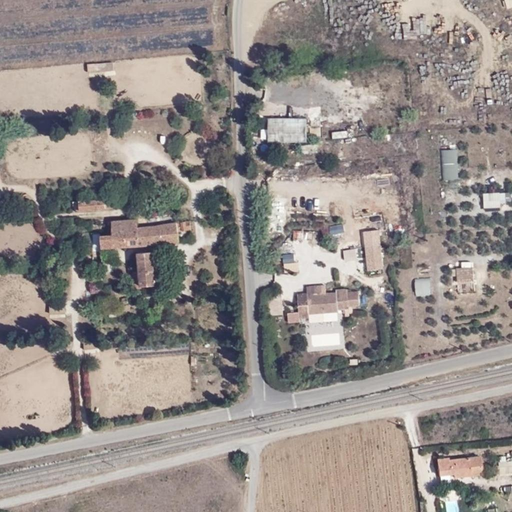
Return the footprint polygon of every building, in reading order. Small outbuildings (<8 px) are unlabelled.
[(89,73),(114,71),(114,63),(88,65),(89,73)] [(306,141),(306,118),(268,118),(268,141),(306,141)] [(347,130),(332,132),(333,139),(348,137),(347,130)] [(457,179),(457,148),(441,148),(441,179),(457,179)] [(483,192),(484,207),(507,205),(506,191),(483,192)] [(113,201),(113,198),(95,199),(96,208),(113,206),(113,201)] [(95,199),(79,200),(79,201),(80,209),(96,208),(95,199)] [(34,219),(38,234),(45,232),(41,217),(34,219)] [(103,247),(149,244),(148,224),(138,226),(137,219),(112,221),(113,234),(102,234),(103,247)] [(191,228),(190,222),(148,224),(149,244),(180,242),(179,229),(191,228)] [(384,270),(379,229),(362,231),(367,272),(384,270)] [(357,260),(355,249),(343,251),(345,263),(357,260)] [(154,250),(138,251),(140,271),(141,284),(156,283),(155,272),(154,250)] [(293,253),(282,254),(284,274),(299,273),(298,262),(294,262),(293,253)] [(457,269),(458,282),(473,280),(473,268),(457,269)] [(134,288),(141,287),(141,284),(140,271),(133,271),(134,288)] [(165,282),(164,271),(155,272),(156,283),(165,282)] [(431,296),(431,278),(415,279),(415,296),(431,296)] [(472,281),(458,282),(459,294),(473,293),(472,281)] [(324,292),(324,285),(307,287),(308,292),(308,294),(324,292)] [(335,289),(335,291),(324,292),(308,294),(308,292),(297,293),(298,312),(287,313),(288,324),(299,323),(299,317),(308,317),(308,313),(337,311),(336,309),(345,308),(346,316),(349,316),(348,312),(352,312),(352,308),(360,308),(359,291),(348,291),(348,288),(335,289)] [(282,292),(269,293),(270,315),(283,315),(282,292)] [(49,306),(50,315),(65,314),(65,300),(57,301),(57,305),(49,306)] [(56,349),(71,348),(71,340),(55,340),(56,349)] [(98,340),(84,341),(84,349),(99,348),(98,340)] [(480,456),(450,460),(449,458),(439,459),(441,474),(454,473),(455,477),(482,473),(480,456)] [(511,464),(490,467),(490,475),(511,473),(511,464)]
